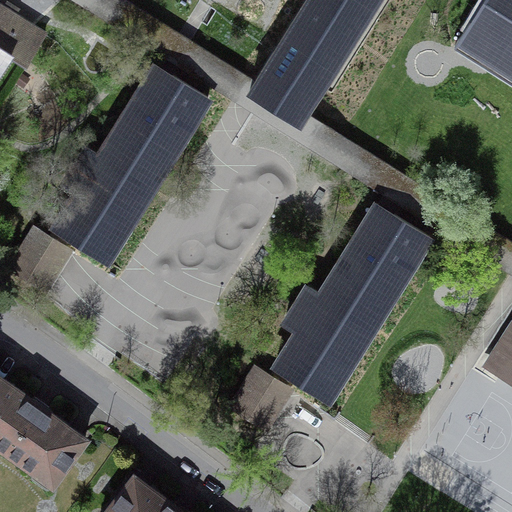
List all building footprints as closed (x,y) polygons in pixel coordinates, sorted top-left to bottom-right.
[(192,40),(178,31),(129,0),(2,0),(0,4),(0,5),(45,34),(65,0),(77,0),(164,54),(179,63),(242,103),(385,193),(400,202),(511,272),(511,240),(311,114),(304,125),(250,92),(257,81),(192,40)] [(307,0),(257,81),(250,92),(304,125),(311,114),(381,0),(307,0)] [(511,0),(480,0),(453,45),(511,82),(511,0)] [(0,68),(10,52),(26,63),(45,34),(0,5),(0,68)] [(57,228),(50,237),(36,228),(35,229),(36,229),(13,266),(12,266),(44,287),(56,268),(68,248),(63,245),(69,236),(106,259),(108,256),(193,120),(208,97),(171,74),(177,64),(178,65),(179,63),(164,54),(163,55),(164,56),(158,65),(156,64),(142,87),(143,88),(101,156),(88,148),(89,147),(87,146),(63,185),(65,186),(65,185),(78,193),(57,226),(55,225),(54,226),(57,228)] [(308,284),(284,323),(286,324),(286,323),(299,331),(278,365),(276,364),(275,365),(277,366),(271,376),(257,367),(256,368),(234,404),(233,404),(232,405),(265,426),(277,406),(289,387),(284,384),(290,374),(328,398),(329,395),(329,394),(414,258),(415,259),(429,235),(392,212),(398,202),(399,203),(400,202),(385,193),(384,194),(385,194),(379,204),(377,203),(363,226),(364,227),(322,294),(309,287),(310,285),(308,284)] [(511,325),(487,365),(511,381),(511,325)] [(0,376),(0,445),(52,483),(85,438),(67,424),(66,425),(45,410),(46,409),(39,404),(32,399),(31,401),(11,386),(11,384),(0,376)] [(134,474),(105,511),(184,511),(180,508),(173,503),(172,505),(152,490),(153,488),(134,474)]
